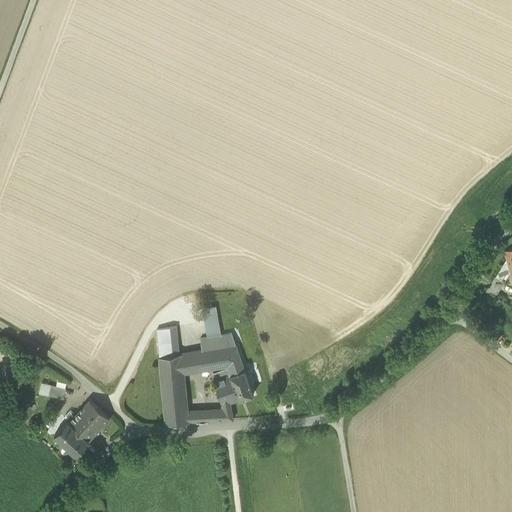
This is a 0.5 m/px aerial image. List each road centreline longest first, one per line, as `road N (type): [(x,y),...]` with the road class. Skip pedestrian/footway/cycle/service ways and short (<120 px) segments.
road 1 (unclassified): [(140,432),(331,416),(449,314)]
road 2 (residential): [(0,325),(56,358),(140,432)]
road 3 (unclassified): [(49,511),(105,452),(140,432)]
